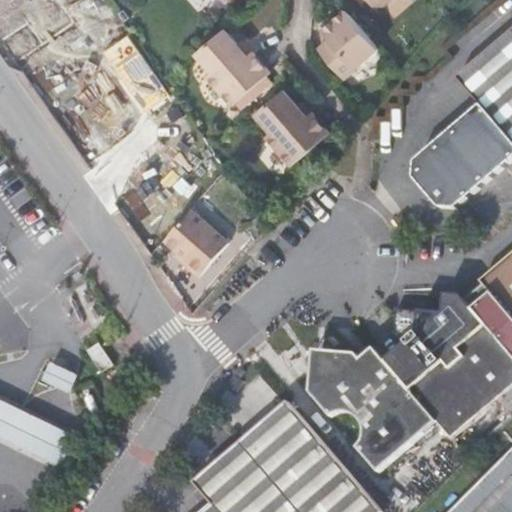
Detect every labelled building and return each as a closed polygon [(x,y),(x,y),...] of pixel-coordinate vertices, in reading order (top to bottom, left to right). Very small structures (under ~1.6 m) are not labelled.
[(378,49),(345,10),(321,30),(329,39),(318,49),(343,79),(378,49)] [(55,27),(50,31),(54,37),(47,43),(34,53),(27,58),(52,93),(58,88),(72,77),(84,68),(100,56),(104,53),(75,12),(72,15),(55,27)] [(225,28),(196,53),(211,71),(206,75),(232,105),(270,72),(253,51),(248,55),(238,44),(225,28)] [(415,163),(413,179),(438,209),(456,210),(511,161),(511,30),(456,79),(480,107),(415,163)] [(284,89),(256,113),(271,131),(266,135),(291,165),(330,133),(312,112),(307,115),(297,104),(284,89)] [(188,259),(185,262),(201,276),(230,242),(192,210),(166,240),(180,252),(188,259)] [(250,223),(259,236),(267,227),(259,216),(250,223)] [(511,259),(466,301),(511,351),(511,259)] [(457,440),(511,391),(511,351),(466,301),(462,297),(445,296),(444,313),(420,312),(421,333),(407,346),(410,349),(392,367),(442,423),(457,440)] [(104,340),(95,347),(110,367),(118,362),(104,340)] [(110,367),(95,347),(93,348),(107,370),(110,367)] [(385,474),(442,423),(392,367),(388,363),(376,349),(364,361),(359,356),(335,354),(335,367),(328,372),(316,372),(315,396),(336,420),(340,418),(347,416),(353,416),(359,418),(364,421),(368,426),(369,433),(369,439),(368,444),(365,448),(363,450),(385,474)] [(335,367),(335,354),(317,353),(316,372),(328,372),(335,367)] [(63,392),(69,394),(78,376),(73,374),(65,370),(51,363),(42,381),(55,388),(63,392)] [(0,439),(30,454),(55,466),(60,469),(76,438),(45,423),(4,403),(0,400),(0,439)] [(387,511),(290,402),(196,485),(216,507),(210,511),(387,511)] [(511,511),(511,460),(458,511),(511,511)]
